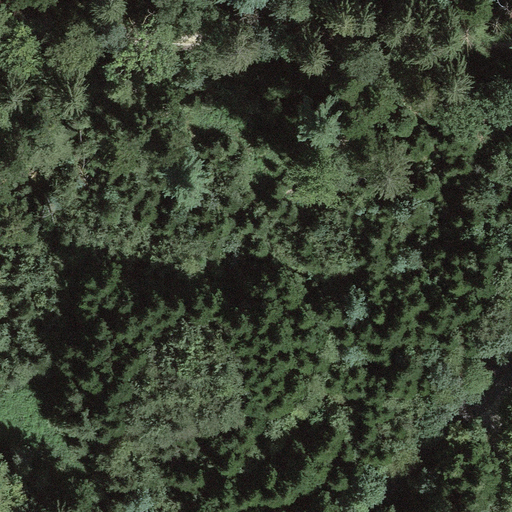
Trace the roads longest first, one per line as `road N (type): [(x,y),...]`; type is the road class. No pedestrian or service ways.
road 1 (track): [(0,39),(331,55),(511,54)]
road 2 (track): [(368,511),(511,352)]
road 3 (track): [(485,377),(485,511)]
